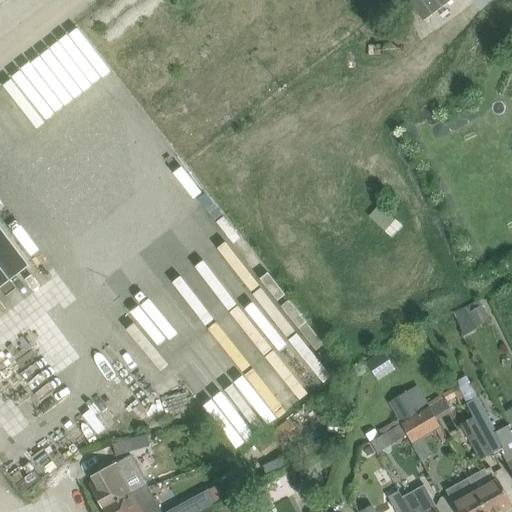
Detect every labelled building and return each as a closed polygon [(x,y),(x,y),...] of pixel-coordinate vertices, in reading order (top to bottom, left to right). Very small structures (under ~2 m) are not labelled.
[(35,63),(74,106),(99,83),(61,40),(35,63)] [(394,235),(404,225),(382,205),(373,216),(394,235)] [(0,288),(6,296),(16,289),(10,280),(30,265),(31,264),(5,230),(0,223),(0,288)] [(272,302),(279,297),(266,277),(259,281),(272,302)] [(249,288),(203,332),(243,373),(249,367),(247,365),(252,360),(269,378),(249,397),(266,416),(285,398),(291,404),(323,374),(284,334),(292,327),(287,322),(293,317),(282,305),(273,314),(249,288)] [(467,309),(478,326),(490,319),(482,305),(481,306),(478,300),(466,306),(467,309)] [(414,330),(406,333),(412,349),(420,345),(419,343),(414,330)] [(384,351),(368,361),(374,370),(390,359),(384,351)] [(407,395),(391,403),(402,423),(418,414),(407,395)] [(474,417),(494,455),(500,452),(511,472),(511,428),(510,424),(496,432),(478,398),(467,404),(474,417)] [(418,414),(402,423),(412,443),(436,430),(443,442),(447,440),(429,407),(418,414)] [(483,461),(494,455),(474,417),(462,423),(483,461)] [(401,424),(387,433),(394,444),(408,435),(401,424)] [(151,446),(148,435),(113,444),(116,455),(151,446)] [(325,437),(304,448),(309,458),(331,448),(325,437)] [(285,455),(263,466),(268,475),(289,464),(285,455)] [(419,457),(408,463),(415,478),(426,471),(419,457)] [(91,485),(104,509),(132,493),(119,469),(121,468),(118,463),(94,477),(97,482),(91,485)] [(475,492),(486,511),(498,511),(511,505),(494,474),(490,468),(486,470),(485,468),(468,478),(475,492)] [(457,511),(486,511),(475,492),(468,478),(446,490),(450,498),(457,511)] [(219,484),(209,490),(217,504),(227,499),(219,484)] [(132,493),(104,509),(106,511),(161,511),(147,485),(132,493)] [(424,485),(402,497),(409,510),(410,511),(439,511),(436,506),(430,496),(424,485)] [(209,489),(180,505),(184,511),(202,511),(217,504),(209,490),(209,489)] [(399,491),(388,497),(396,511),(410,511),(409,510),(402,497),(399,491)]
